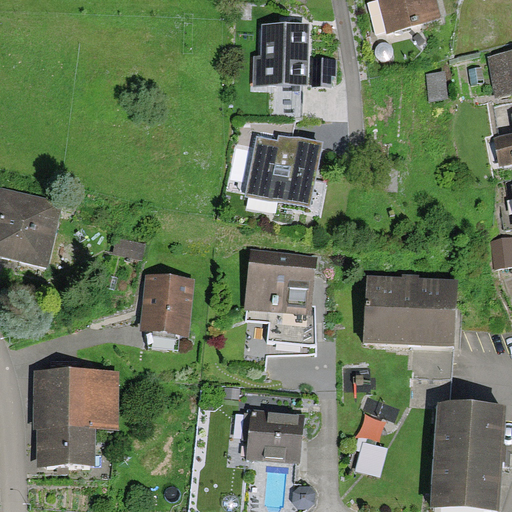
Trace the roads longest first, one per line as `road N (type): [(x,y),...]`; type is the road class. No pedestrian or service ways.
road 1 (residential): [(342,0),(355,156)]
road 2 (residential): [(0,375),(12,511)]
